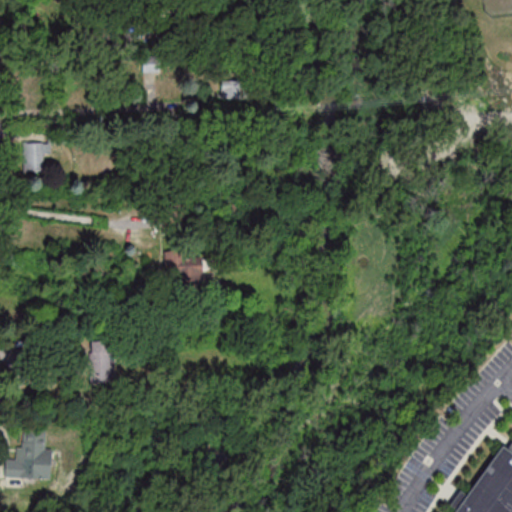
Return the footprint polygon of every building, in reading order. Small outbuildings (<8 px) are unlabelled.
[(23,144),(23,173),(45,173),(45,144),(23,144)] [(166,253),(166,286),(205,286),(205,254),(166,253)] [(89,342),(89,383),(111,383),(111,342),(89,342)] [(52,448),(45,448),(45,429),(20,428),(19,457),(5,457),(5,476),(51,478),(52,448)] [(511,511),(511,451),(502,444),(452,511),(511,511)]
